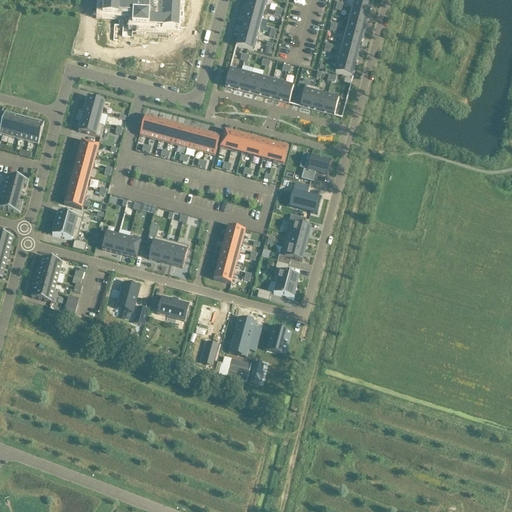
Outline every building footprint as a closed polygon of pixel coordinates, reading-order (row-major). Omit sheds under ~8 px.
[(103,0),(102,16),(119,17),(119,16),(133,17),(132,27),(179,29),(180,0),(103,0)] [(265,10),(267,0),(248,0),(248,5),(265,10)] [(373,6),(373,4),(356,0),(355,0),(352,11),(370,15),(372,6),(373,6)] [(262,20),(265,10),(248,5),(245,15),(262,20)] [(367,26),(370,15),(352,11),(350,21),(367,26)] [(259,31),(262,20),(245,15),(242,26),(259,31)] [(364,36),(367,26),(350,21),(347,32),(364,36)] [(257,41),(259,31),(242,26),(239,36),(257,41)] [(361,47),(364,36),(347,32),(344,42),(361,47)] [(254,52),(257,41),(239,36),(236,47),(237,48),(237,47),(254,52)] [(359,57),(361,47),(344,42),(341,52),(359,57)] [(14,43),(6,74),(23,78),(30,51),(22,49),(22,46),(14,43)] [(356,68),(359,57),(341,52),(338,63),(356,68)] [(353,77),(356,68),(338,63),(335,74),(353,79),(353,77)] [(236,91),(241,74),(230,71),(230,70),(230,71),(225,88),(225,87),(225,88),(226,88),(236,91)] [(247,94),(251,76),(241,74),(236,91),(247,94)] [(257,96),(262,79),(251,76),(247,94),(257,96)] [(268,99),(272,82),(262,79),(257,96),(268,99)] [(278,102),(283,85),(272,82),(268,99),(278,102)] [(294,88),(283,85),(278,102),(289,105),(294,88)] [(312,111),(318,89),(306,86),(300,108),(301,108),(312,111)] [(323,114),(327,97),(317,94),(318,89),(312,111),(323,114)] [(334,117),(339,100),(327,97),(323,114),(334,117),(335,117),(334,117)] [(105,103),(88,99),(85,110),(102,115),(105,103)] [(99,125),(102,115),(85,110),(82,121),(104,127),(99,125)] [(15,116),(5,113),(0,131),(0,135),(9,138),(10,134),(14,119),(15,116)] [(150,139),(155,119),(145,116),(140,137),(150,139)] [(19,140),(24,122),(14,119),(10,134),(9,138),(19,140)] [(159,142),(164,122),(155,119),(150,139),(159,142)] [(44,123),(35,121),(34,125),(29,143),(38,146),(44,123)] [(100,139),(104,127),(82,121),(79,133),(100,139)] [(24,122),(19,140),(29,143),(34,125),(24,122)] [(168,144),(174,124),(164,122),(159,142),(168,144)] [(177,147),(183,127),(174,124),(168,144),(177,147)] [(187,149),(192,129),(183,127),(177,147),(187,149)] [(196,152),(201,132),(192,129),(187,149),(196,152)] [(205,154),(211,134),(201,132),(196,152),(205,154)] [(231,152),(236,135),(225,132),(220,149),(231,152)] [(219,136),(211,134),(205,154),(215,157),(220,137),(219,136)] [(242,155),(246,137),(236,135),(231,152),(242,155)] [(252,157),(257,140),(246,137),(242,155),(252,157)] [(262,160),(267,143),(257,140),(252,157),(262,160)] [(99,147),(81,142),(78,153),(96,158),(99,147)] [(273,163),(278,146),(267,143),(262,160),(273,163)] [(284,166),(288,149),(278,146),(273,163),(284,166)] [(93,168),(96,158),(78,153),(76,164),(93,168)] [(304,169),(301,180),(313,183),(316,173),(328,176),(332,162),(311,157),(308,170),(304,169)] [(90,179),(93,168),(76,164),(73,174),(90,179)] [(87,189),(90,179),(73,174),(70,184),(87,189)] [(6,176),(3,187),(22,192),(23,187),(27,188),(29,182),(6,176)] [(85,200),(87,189),(70,184),(67,195),(85,200)] [(295,185),(294,192),(299,193),(297,205),(305,207),(304,212),(318,215),(322,199),(307,195),(309,188),(295,185)] [(1,197),(19,202),(22,192),(3,187),(1,197)] [(82,210),(85,200),(67,195),(64,206),(82,210)] [(1,197),(0,199),(0,209),(20,215),(23,203),(19,202),(1,197)] [(80,231),(85,213),(72,210),(71,217),(59,213),(55,225),(80,231)] [(289,223),(286,234),(308,240),(311,229),(304,227),(306,220),(291,216),(289,223)] [(78,239),(80,231),(55,225),(52,236),(75,242),(73,249),(85,253),(87,245),(80,243),(80,240),(78,239)] [(152,225),(147,245),(152,247),(149,260),(160,263),(166,241),(156,239),(159,227),(152,225)] [(242,243),(245,232),(228,228),(225,239),(242,243)] [(0,246),(10,249),(13,239),(0,234),(0,246)] [(114,254),(118,237),(107,234),(102,251),(114,254)] [(286,234),(283,245),(305,251),(308,240),(286,234)] [(125,257),(129,240),(118,237),(114,254),(125,257)] [(239,254),(242,243),(225,239),(222,249),(239,254)] [(141,243),(129,240),(125,257),(136,260),(141,243)] [(171,266),(177,244),(166,241),(160,263),(171,266)] [(183,269),(189,247),(177,244),(171,266),(183,269)] [(279,257),(277,263),(289,266),(291,260),(302,263),(303,260),(305,251),(283,245),(280,257),(279,257)] [(0,257),(8,259),(10,249),(0,246),(0,257)] [(237,264),(239,254),(222,249),(219,259),(237,264)] [(62,264),(62,263),(56,262),(56,261),(56,262),(50,260),(49,260),(43,258),(42,258),(42,259),(43,259),(40,269),(60,275),(60,274),(59,274),(62,264),(63,264),(62,264)] [(234,275),(237,264),(219,259),(217,270),(234,275)] [(277,263),(272,282),(296,289),(300,277),(287,274),(289,266),(277,263)] [(60,275),(40,269),(39,273),(37,279),(57,284),(59,275),(60,275)] [(231,285),(234,275),(217,270),(214,281),(231,285)] [(57,284),(37,279),(36,284),(35,288),(58,294),(55,293),(57,284)] [(272,282),(272,283),(277,284),(274,295),(293,300),(294,298),(296,289),(272,282)] [(141,288),(123,283),(116,310),(133,315),(141,288)] [(55,304),(58,294),(35,288),(32,298),(32,299),(38,300),(38,301),(39,301),(45,302),(45,303),(45,302),(51,304),(52,304),(55,304)] [(269,302),(271,294),(259,291),(257,299),(269,302)] [(162,298),(157,316),(158,316),(158,315),(184,322),(184,323),(185,323),(190,305),(189,305),(178,302),(179,301),(177,301),(177,302),(173,301),(174,300),(172,300),(172,301),(163,298),(162,298)] [(76,312),(77,305),(67,302),(65,309),(76,312)] [(195,331),(196,331),(197,328),(209,331),(212,320),(216,321),(216,320),(215,320),(218,310),(219,310),(219,309),(202,305),(195,331)] [(138,308),(134,324),(144,327),(148,310),(138,308)] [(239,319),(231,347),(255,353),(260,336),(253,334),(256,323),(239,319)] [(267,345),(265,352),(276,354),(286,357),(292,333),(291,333),(272,328),(273,328),(272,328),(267,345)] [(218,346),(208,343),(205,352),(206,353),(203,364),(213,367),(218,346)] [(264,365),(255,363),(250,383),(259,385),(259,382),(261,382),(264,373),(262,372),(264,365)]
